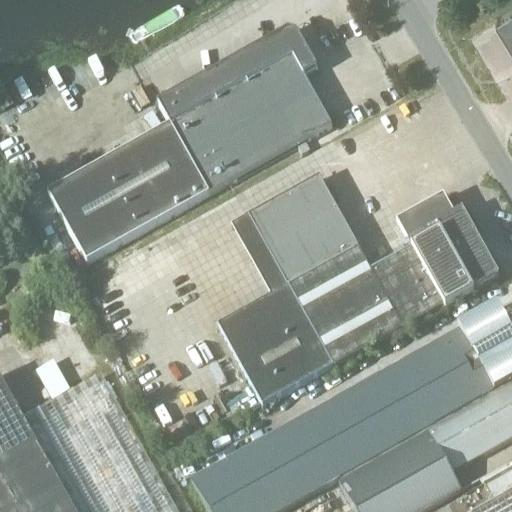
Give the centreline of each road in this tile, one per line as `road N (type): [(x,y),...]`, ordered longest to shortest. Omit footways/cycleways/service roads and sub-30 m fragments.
road 1 (unknown): [(477,127),(386,180),(346,173),(304,180),(263,199),(223,232),(167,337),(187,409)]
road 2 (unclassified): [(511,184),(403,4)]
